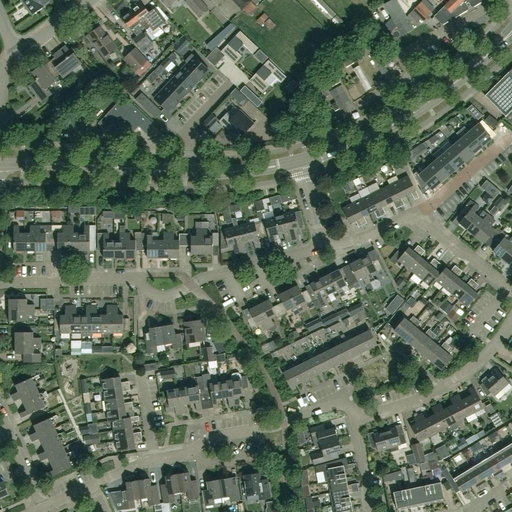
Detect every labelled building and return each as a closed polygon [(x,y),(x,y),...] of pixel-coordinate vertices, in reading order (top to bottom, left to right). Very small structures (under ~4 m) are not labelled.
[(22,0),(27,6),(26,8),(30,14),(32,13),(33,15),(43,8),(43,7),(48,4),(47,2),(50,0),(22,0)] [(186,0),(184,2),(199,19),(209,10),(200,0),(186,0)] [(320,0),(314,0),(332,18),(335,15),(320,0)] [(321,0),(330,9),(332,8),(328,4),(330,1),(329,0),(321,0)] [(395,0),(391,0),(384,4),(388,12),(392,18),(385,25),(390,33),(397,26),(402,35),(413,29),(399,5),(395,0)] [(450,0),(445,6),(434,17),(441,25),(443,25),(467,11),(468,8),(466,5),(468,3),(471,7),(473,8),(481,3),(481,1),(480,0),(450,0)] [(131,10),(144,28),(146,30),(150,27),(153,31),(165,21),(155,9),(149,14),(141,3),(131,10)] [(418,5),(412,11),(424,22),(429,17),(418,5)] [(144,28),(131,10),(122,18),(136,37),(132,40),(139,49),(149,41),(141,30),(144,28)] [(276,26),(264,13),(257,21),(261,26),(264,23),(271,30),(276,26)] [(112,42),(110,43),(99,28),(97,29),(95,28),(90,32),(91,34),(87,36),(93,45),(95,44),(104,57),(116,49),(112,42)] [(220,43),(229,33),(225,29),(216,38),(220,43)] [(240,31),(221,52),(234,64),(241,56),(236,51),(242,44),(252,54),(258,48),(240,31)] [(184,47),(188,43),(182,37),(180,39),(178,42),(184,47)] [(364,49),(375,44),(373,40),(363,46),(364,49)] [(50,62),(59,74),(63,79),(81,64),(73,53),(72,55),(65,46),(53,56),(54,58),(50,62)] [(123,59),(140,77),(143,74),(144,75),(153,66),(135,48),(123,59)] [(259,50),(254,55),(262,63),(267,58),(259,50)] [(214,67),(220,60),(211,52),(206,58),(214,67)] [(177,58),(172,53),(167,58),(171,62),(172,63),(177,58)] [(187,64),(202,77),(204,75),(205,76),(206,75),(205,74),(209,70),(191,54),(184,62),(187,64)] [(374,62),(382,76),(388,73),(378,54),(371,57),(374,62)] [(355,57),(345,63),(346,67),(346,68),(358,61),(355,57)] [(171,62),(167,58),(160,65),(164,68),(165,69),(171,62)] [(260,69),(249,81),(255,87),(262,94),(266,90),(270,86),(267,83),(264,80),(267,77),(270,74),(275,78),(281,83),(286,78),(277,69),(268,61),(264,64),(260,69)] [(59,74),(50,62),(43,67),(42,65),(31,73),(36,80),(28,86),(41,103),(52,94),(47,88),(55,82),(53,79),(59,74)] [(199,80),(202,77),(187,64),(180,71),(195,85),(199,81),(200,81),(199,80)] [(352,78),(356,84),(360,82),(365,91),(371,88),(359,66),(353,69),(357,76),(352,78)] [(511,124),(511,68),(485,96),(505,117),(511,124)] [(180,71),(177,74),(174,78),(188,91),(191,89),(192,90),(192,89),(192,88),(195,85),(180,71)] [(188,91),(174,78),(167,85),(182,98),(185,95),(186,95),(187,95),(186,94),(188,91)] [(337,78),(327,84),(330,89),(340,83),(337,78)] [(293,81),(286,88),(290,93),(297,85),(293,81)] [(178,102),(182,98),(167,85),(161,92),(175,105),(178,103),(179,103),(178,102)] [(322,85),(317,89),(323,99),(329,96),(322,85)] [(339,109),(342,114),(353,107),(341,85),(330,92),(336,103),(331,105),(335,111),(339,109)] [(230,95),(242,106),(248,100),(236,89),(230,95)] [(173,108),(175,105),(161,92),(154,99),(168,113),(172,109),(173,109),(174,109),(173,108)] [(262,102),(251,93),(247,98),(257,107),(262,102)] [(141,105),(155,118),(161,112),(147,99),(141,105)] [(153,125),(131,104),(128,107),(121,100),(98,124),(106,131),(112,124),(120,132),(124,126),(132,133),(138,126),(146,133),(153,125)] [(232,117),(227,113),(219,121),(228,129),(232,126),(242,136),(254,123),(240,109),(232,117)] [(477,121),(482,116),(477,111),(472,116),(477,121)] [(218,120),(211,114),(201,124),(208,131),(218,120)] [(489,116),(484,122),(493,128),(498,123),(489,116)] [(491,139),(478,124),(469,131),(483,147),(491,139)] [(483,147),(469,131),(461,139),(474,154),(483,147)] [(474,154),(461,139),(452,146),(466,161),(474,154)] [(466,161),(452,146),(444,153),(457,169),(466,161)] [(413,150),(418,156),(422,154),(416,147),(413,149),(413,150)] [(408,163),(418,156),(413,150),(410,152),(404,155),(404,156),(408,163)] [(457,169),(444,153),(435,161),(449,176),(457,169)] [(449,176),(435,161),(427,168),(440,183),(449,176)] [(378,167),(380,172),(387,169),(384,164),(378,167)] [(440,183),(427,168),(418,175),(431,191),(440,183)] [(370,180),(367,174),(362,177),(365,183),(370,180)] [(408,176),(398,181),(406,196),(411,193),(414,200),(419,198),(415,191),(408,176)] [(362,183),(359,178),(353,181),(356,186),(362,183)] [(499,191),(486,180),(481,187),(493,198),(499,191)] [(398,181),(389,186),(400,207),(404,205),(400,198),(406,196),(398,181)] [(389,186),(380,190),(387,205),(392,202),(396,209),(400,207),(389,186)] [(380,190),(370,195),(381,217),(385,214),(382,207),(387,205),(380,190)] [(281,196),(283,202),(297,199),(295,192),(281,196)] [(271,205),(282,202),(280,195),(269,198),(271,205)] [(370,195),(361,199),(368,214),(373,211),(377,219),(381,217),(370,195)] [(505,201),(499,197),(493,205),(494,206),(498,210),(505,201)] [(361,199),(352,204),(362,226),(367,224),(363,217),(368,214),(361,199)] [(459,214),(464,217),(459,223),(467,230),(478,217),(474,213),(479,207),(470,200),(459,214)] [(279,235),(274,217),(264,220),(259,201),(254,202),(259,221),(263,235),(267,234),(271,247),(276,245),(274,236),(279,235)] [(362,226),(352,204),(342,209),(349,223),(355,221),(358,228),(362,226)] [(294,212),(284,215),(291,241),(296,240),(294,231),(299,230),(298,227),(304,225),(300,212),(295,213),(294,212)] [(291,241),(284,215),(274,217),(279,235),(284,233),(286,243),(291,241)] [(478,217),(467,230),(475,237),(491,218),(487,215),(482,220),(478,217)] [(248,242),(244,225),(238,227),(236,219),(234,218),(232,219),(234,228),(241,254),(246,253),(243,244),(248,242)] [(491,218),(475,237),(484,244),(489,237),(494,240),(497,236),(502,231),(497,227),(495,231),(490,227),(495,221),(491,218)] [(259,221),(254,223),(244,225),(248,242),(253,241),(256,250),(261,249),(258,237),(263,235),(259,221)] [(202,229),(201,229),(202,254),(212,254),(212,246),(218,246),(218,234),(206,234),(206,229),(208,227),(208,222),(202,222),(202,229)] [(24,251),(24,234),(19,234),(19,226),(13,226),(14,251),(24,251)] [(30,234),(24,234),(24,251),(35,251),(35,226),(30,226),(30,234)] [(51,243),(51,231),(45,231),(45,234),(40,234),(40,226),(35,226),(35,251),(46,251),(46,243),(51,243)] [(68,251),(68,226),(63,226),(63,234),(57,234),(57,231),(51,231),(51,243),(57,243),(57,251),(68,251)] [(79,251),(79,234),(73,234),(73,226),(68,226),(68,251),(79,251)] [(79,234),(79,251),(90,251),(90,246),(96,246),(95,226),(84,226),(84,234),(79,234)] [(120,226),(120,234),(120,241),(114,241),(114,259),(125,259),(125,234),(125,226),(120,226)] [(241,254),(234,228),(220,231),(221,253),(234,249),(236,255),(241,254)] [(202,254),(201,229),(196,229),(197,237),(191,237),(191,234),(185,235),(185,246),(191,246),(191,254),(202,254)] [(498,244),(492,251),(501,258),(511,244),(511,236),(508,242),(504,238),(506,235),(502,231),(497,236),(494,240),(498,244)] [(129,234),(125,234),(125,259),(135,259),(135,251),(141,251),(141,239),(141,232),(135,232),(135,241),(129,241),(129,234)] [(114,259),(114,241),(108,241),(108,234),(97,234),(97,251),(103,251),(103,259),(114,259)] [(147,239),(141,239),(141,251),(147,251),(147,258),(158,258),(158,241),(152,241),(152,234),(147,234),(147,239)] [(168,258),(168,234),(163,234),(163,241),(158,241),(158,258),(168,258)] [(173,234),(168,234),(168,258),(179,258),(179,246),(185,246),(185,235),(179,235),(179,241),(173,241),(173,234)] [(511,244),(501,258),(509,265),(511,261),(511,244)] [(418,245),(412,252),(408,248),(398,260),(406,267),(421,248),(418,245)] [(425,251),(421,248),(406,267),(414,274),(424,261),(420,258),(425,251)] [(368,255),(359,260),(370,282),(373,290),(381,287),(377,280),(374,280),(371,273),(376,271),(377,273),(383,270),(378,260),(372,263),(368,255)] [(424,261),(414,274),(422,281),(437,262),(434,259),(428,265),(424,261)] [(370,282),(359,260),(349,265),(353,272),(347,274),(353,285),(358,283),(357,280),(362,278),(365,285),(370,282)] [(437,262),(422,281),(430,287),(435,281),(440,274),(436,271),(441,265),(437,262)] [(440,274),(435,281),(443,287),(458,269),(455,266),(450,272),(445,268),(440,274)] [(458,269),(443,287),(451,294),(461,282),(457,278),(462,272),(458,269)] [(353,285),(347,274),(342,277),(339,270),(329,275),(340,297),(345,295),(341,288),(346,286),(348,288),(353,285)] [(329,275),(319,280),(327,295),(332,293),(336,300),(340,297),(329,275)] [(395,284),(399,291),(406,284),(399,279),(395,284)] [(466,285),(461,282),(451,294),(459,301),(474,282),(471,279),(466,285)] [(306,290),(312,301),(313,304),(319,302),(321,307),(326,304),(322,298),(327,295),(319,280),(310,284),(313,292),(309,294),(306,290)] [(416,296),(423,286),(418,282),(411,293),(416,296)] [(478,285),(474,282),(459,301),(467,308),(478,295),(473,291),(478,285)] [(312,301),(306,290),(301,293),(298,286),(288,291),(299,313),(304,311),(300,304),(305,302),(306,304),(312,301)] [(299,313),(288,291),(278,296),(282,303),(276,305),(279,311),(282,316),(287,313),(286,311),(291,309),(295,315),(299,313)] [(390,300),(398,308),(404,302),(395,294),(390,300)] [(361,307),(367,304),(364,296),(357,299),(361,307)] [(9,310),(34,310),(34,305),(26,305),(26,299),(9,299),(9,310)] [(269,328),(271,332),(275,330),(276,326),(275,323),(272,322),(270,319),(276,316),(277,318),(282,316),(279,311),(276,305),(271,308),(268,301),(258,305),(262,312),(263,316),(269,328)] [(447,315),(452,309),(444,303),(440,308),(447,315)] [(262,312),(258,305),(248,310),(252,318),(247,321),(252,331),(258,328),(256,326),(262,323),(265,330),(267,329),(269,328),(263,316),(262,312)] [(71,334),(70,306),(65,306),(65,316),(60,316),(60,319),(54,319),(54,331),(60,331),(60,334),(71,334)] [(81,334),(81,316),(76,316),(76,306),(70,306),(71,334),(81,334)] [(86,316),(81,316),(81,334),(91,334),(91,306),(86,306),(86,316)] [(96,306),(91,306),(91,334),(102,333),(102,316),(96,316),(96,306)] [(112,333),(112,306),(107,306),(107,316),(102,316),(102,333),(112,333)] [(129,319),(123,319),(123,315),(117,315),(117,306),(112,306),(112,333),(123,333),(123,331),(129,331),(129,319)] [(462,315),(454,308),(448,315),(455,322),(462,315)] [(346,309),(337,313),(340,319),(349,315),(346,309)] [(34,310),(9,310),(9,321),(34,321),(34,315),(34,310)] [(444,317),(439,313),(435,317),(440,321),(444,317)] [(356,314),(347,319),(349,323),(355,320),(358,318),(356,314)] [(413,316),(408,322),(404,318),(393,331),(401,337),(416,319),(413,316)] [(420,322),(416,319),(401,337),(409,344),(420,331),(416,328),(420,322)] [(202,321),(184,323),(187,343),(205,340),(202,321)] [(339,323),(330,327),(332,331),(341,326),(339,323)] [(161,327),(164,345),(172,343),(173,349),(182,348),(180,334),(174,335),(173,325),(161,327)] [(164,345),(161,327),(149,329),(150,337),(144,337),(147,354),(157,353),(156,346),(164,345)] [(321,329),(312,334),(314,338),(323,333),(321,329)] [(424,335),(420,331),(409,344),(417,351),(432,332),(428,329),(424,335)] [(293,340),(299,337),(296,330),(290,333),(293,340)] [(359,332),(368,350),(377,345),(370,330),(364,333),(363,330),(359,332)] [(15,343),(40,343),(40,338),(33,338),(33,332),(15,333),(15,343)] [(356,333),(358,336),(352,339),(359,354),(368,350),(359,332),(356,333)] [(436,335),(432,332),(417,351),(425,357),(436,344),(431,341),(436,335)] [(436,344),(425,357),(433,364),(450,343),(453,339),(450,337),(448,339),(445,343),(444,342),(440,348),(436,344)] [(304,338),(294,342),(296,346),(306,342),(304,338)] [(346,339),(342,340),(351,358),(359,354),(352,339),(347,342),(346,339)] [(340,345),(335,348),(342,362),(351,358),(342,340),(339,342),(340,345)] [(268,343),(271,351),(277,348),(273,341),(268,343)] [(40,343),(15,343),(15,354),(23,354),(23,363),(41,363),(41,354),(33,354),(33,348),(40,348),(40,343)] [(454,346),(450,343),(433,364),(441,370),(452,358),(447,354),(454,346)] [(81,349),(81,353),(92,353),(92,347),(92,345),(81,345),(81,349)] [(287,346),(277,351),(279,355),(289,350),(287,346)] [(213,361),(211,347),(202,349),(204,362),(213,361)] [(328,347),(325,349),(333,367),(342,362),(335,348),(330,350),(328,347)] [(323,353),(317,356),(325,371),(333,367),(325,349),(322,350),(323,353)] [(325,371),(317,356),(313,359),(311,356),(307,358),(316,375),(325,371)] [(306,362),(300,365),(307,379),(316,375),(307,358),(304,359),(306,362)] [(294,364),(290,366),(299,384),(307,379),(300,365),(295,367),(294,364)] [(287,368),(289,370),(283,373),(290,388),(299,384),(290,366),(287,368)] [(175,378),(174,370),(161,372),(162,380),(175,378)] [(481,381),(483,383),(494,396),(508,384),(510,381),(506,377),(504,379),(496,370),(490,375),(491,375),(487,379),(486,377),(481,381)] [(232,380),(230,381),(234,406),(239,405),(237,396),(243,395),(242,389),(248,388),(246,376),(240,376),(240,375),(238,373),(232,374),(231,376),(232,380)] [(48,374),(42,376),(44,383),(59,378),(58,374),(50,377),(48,374)] [(222,398),(220,382),(211,384),(209,374),(202,375),(203,383),(206,401),(212,400),(213,409),(218,408),(217,399),(222,398)] [(246,376),(248,388),(253,387),(257,386),(252,375),(251,375),(246,376)] [(12,399),(36,388),(33,382),(36,381),(34,377),(31,378),(15,385),(18,392),(11,395),(12,399)] [(129,382),(120,383),(119,377),(101,380),(103,391),(129,386),(129,382)] [(89,393),(87,379),(81,380),(83,394),(89,393)] [(230,381),(220,382),(222,398),(228,398),(229,406),(234,406),(230,381)] [(198,386),(187,388),(190,404),(195,403),(196,412),(202,411),(200,402),(206,401),(203,383),(197,384),(198,386)] [(46,390),(48,395),(58,392),(62,405),(68,403),(62,384),(46,390)] [(130,391),(129,386),(103,391),(104,401),(123,398),(122,392),(130,391)] [(466,398),(474,413),(475,413),(476,416),(485,412),(483,408),(484,408),(473,387),(468,389),(471,395),(466,398)] [(39,395),(36,388),(12,399),(14,402),(21,398),(24,405),(47,394),(46,392),(39,395)] [(187,388),(177,389),(181,414),(186,413),(184,405),(190,404),(187,388)] [(181,414),(177,389),(166,391),(168,402),(165,403),(166,413),(175,412),(176,415),(181,414)] [(47,394),(24,405),(27,411),(19,414),(21,418),(45,407),(42,401),(45,400),(45,399),(48,397),(47,394)] [(474,413),(466,398),(461,401),(458,395),(454,397),(465,418),(474,413)] [(453,405),(448,407),(456,422),(465,418),(454,397),(450,399),(453,405)] [(124,403),(123,398),(104,401),(106,411),(133,407),(132,402),(124,403)] [(95,402),(85,404),(86,414),(97,413),(95,402)] [(62,411),(56,413),(57,415),(71,412),(69,404),(61,405),(62,411)] [(443,410),(440,404),(436,406),(447,427),(449,432),(458,427),(456,422),(448,407),(443,410)] [(447,427),(436,406),(432,408),(435,414),(430,417),(438,432),(447,427)] [(133,407),(106,411),(108,422),(112,421),(126,418),(125,413),(133,411),(133,407)] [(489,417),(496,428),(503,424),(496,413),(489,417)] [(438,432),(430,417),(425,420),(422,414),(417,416),(428,437),(438,432)] [(56,416),(50,418),(33,426),(37,432),(29,436),(30,439),(54,428),(51,422),(54,421),(54,420),(58,419),(56,416)] [(126,418),(112,421),(113,431),(132,428),(131,422),(139,421),(138,416),(126,418)] [(428,437),(417,416),(413,418),(416,424),(411,426),(419,442),(428,437)] [(90,434),(97,433),(96,423),(88,425),(88,426),(80,427),(81,434),(89,433),(90,434)] [(323,425),(309,429),(314,446),(320,444),(329,442),(337,439),(334,428),(324,431),(323,425)] [(395,428),(384,431),(389,448),(391,452),(398,450),(397,446),(406,443),(401,425),(394,426),(395,428)] [(54,428),(30,439),(32,442),(39,439),(42,445),(65,435),(64,432),(57,435),(54,428)] [(133,434),(132,428),(113,431),(115,441),(141,437),(141,432),(133,434)] [(479,438),(485,434),(482,430),(474,435),(476,439),(479,438)] [(389,448),(384,431),(374,434),(373,432),(367,434),(370,445),(376,444),(378,451),(389,448)] [(65,435),(42,445),(45,452),(38,455),(39,458),(63,448),(60,440),(67,438),(65,435)] [(100,443),(99,435),(85,437),(86,445),(100,443)] [(142,441),(141,437),(115,441),(117,452),(135,449),(134,443),(142,441)] [(484,438),(469,447),(473,454),(482,448),(480,445),(486,442),(484,438)] [(329,442),(320,444),(322,452),(311,455),(314,465),(333,459),(331,454),(341,451),(337,439),(329,442)] [(411,446),(416,464),(426,461),(420,443),(411,446)] [(63,448),(39,458),(41,461),(48,458),(51,464),(74,454),(73,451),(71,452),(68,446),(63,448)] [(511,457),(505,446),(496,451),(505,465),(509,463),(511,467),(511,457)] [(103,448),(95,450),(97,458),(105,456),(103,448)] [(441,460),(450,456),(447,451),(438,455),(440,459),(441,460)] [(496,451),(487,457),(500,478),(505,475),(500,468),(505,465),(496,451)] [(74,454),(51,464),(54,470),(46,474),(48,478),(72,467),(69,461),(72,459),(72,458),(75,457),(74,454)] [(500,478),(487,457),(479,462),(487,476),(492,473),(496,480),(500,478)] [(328,481),(346,478),(343,466),(337,467),(335,461),(315,467),(316,473),(323,472),(325,482),(328,481)] [(426,462),(428,470),(438,468),(434,461),(426,462)] [(421,471),(428,470),(426,462),(419,464),(421,471)] [(479,462),(470,467),(483,488),(487,486),(483,479),(487,476),(479,462)] [(452,477),(456,474),(450,465),(446,468),(452,477)] [(483,488),(470,467),(461,473),(470,486),(474,484),(479,491),(483,488)] [(407,469),(410,483),(416,482),(413,468),(407,469)] [(470,486),(461,473),(452,478),(447,469),(442,472),(451,487),(456,484),(461,492),(465,499),(470,496),(465,489),(470,486)] [(397,472),(383,476),(384,481),(403,478),(401,471),(397,472)] [(432,472),(426,473),(426,474),(427,477),(428,485),(432,503),(444,500),(441,483),(434,484),(432,472)] [(189,473),(177,475),(180,492),(187,491),(188,499),(199,497),(197,484),(191,485),(189,473)] [(259,474),(243,476),(246,496),(258,494),(259,500),(270,498),(267,482),(260,483),(259,474)] [(180,492),(177,475),(165,476),(167,487),(161,488),(163,503),(161,503),(162,511),(170,511),(169,502),(175,501),(174,493),(180,492)] [(218,480),(221,498),(229,497),(230,502),(240,501),(238,487),(232,488),(230,478),(218,480)] [(348,490),(346,478),(328,481),(330,493),(348,490)] [(149,479),(137,481),(140,499),(147,498),(148,505),(154,505),(155,511),(162,511),(161,503),(159,504),(157,488),(151,489),(149,479)] [(221,498),(218,480),(207,482),(208,490),(202,491),(204,507),(214,505),(213,499),(221,498)] [(140,499),(137,481),(126,483),(127,493),(121,494),(124,509),(135,508),(134,500),(140,499)] [(0,498),(8,495),(3,482),(0,483),(0,498)] [(308,485),(301,487),(303,498),(310,496),(308,485)] [(432,503),(428,485),(417,488),(421,505),(432,503)] [(417,488),(405,490),(409,508),(421,505),(417,488)] [(350,501),(348,490),(330,493),(332,505),(350,501)] [(409,508),(405,490),(393,493),(397,510),(409,508)] [(266,511),(275,511),(274,501),(267,502),(268,507),(266,510),(266,511)] [(352,511),(350,501),(332,505),(333,511),(352,511)]
